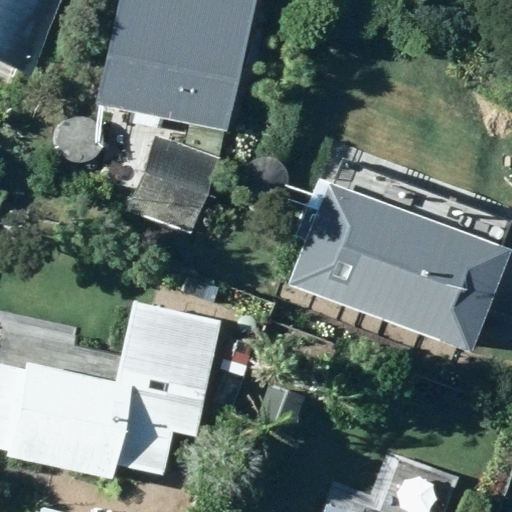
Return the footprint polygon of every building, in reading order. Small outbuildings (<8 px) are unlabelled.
[(0,0),(0,62),(35,75),(62,0),(0,0)] [(119,0),(97,106),(228,132),(255,0),(119,0)] [(220,162),(157,135),(127,206),(191,232),(220,162)] [(285,293),(466,366),(504,272),(320,199),(317,206),(308,203),(295,233),(307,238),(285,293)] [(233,203),(223,238),(250,246),(260,212),(233,203)] [(19,436),(157,467),(168,418),(123,408),(127,389),(33,368),(19,436)] [(97,511),(135,511),(102,500),(97,511)] [(355,511),(328,502),(324,511),(355,511)]
